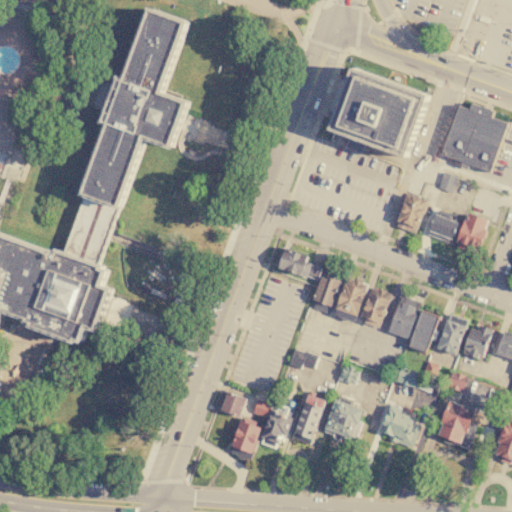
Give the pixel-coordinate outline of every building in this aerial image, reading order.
[(108,124),(103,122),(106,111),(116,85),(120,74),(125,76),(151,6),(191,21),(165,91),(191,101),(187,113),(183,124),(177,140),(174,148),(148,139),(123,209),(120,208),(112,231),(110,236),(108,239),(100,262),(66,250),(86,195),(83,194),(108,124)] [(355,68),(430,96),(406,160),(364,144),(361,152),(344,145),(347,139),(331,133),(355,68)] [(441,154),(490,174),(510,124),(492,118),(495,112),(472,103),(469,109),(460,106),(441,154)] [(439,188),(445,172),(456,176),(450,192),(439,188)] [(395,226),(407,194),(429,202),(417,234),(395,226)] [(428,235),(437,210),(461,219),(451,244),(428,235)] [(457,244),(468,213),(490,221),(479,252),(457,244)] [(0,309),(27,319),(26,321),(31,323),(30,326),(77,343),(78,340),(84,342),(89,328),(99,331),(102,322),(106,312),(112,296),(115,288),(105,284),(111,269),(105,267),(106,265),(100,262),(66,250),(58,247),(58,250),(52,248),(52,249),(0,230),(0,309)] [(279,267),(286,248),(308,256),(306,263),(310,264),(311,261),(323,266),(317,282),(279,267)] [(313,299),(322,276),(340,283),(332,306),(313,299)] [(336,310),(345,283),(366,291),(356,317),(336,310)] [(380,329),(360,321),(373,288),(393,295),(380,329)] [(388,332),(401,295),(422,303),(408,339),(388,332)] [(437,317),(424,353),(409,348),(422,312),(437,317)] [(438,349),(448,320),(466,327),(455,355),(438,349)] [(479,326),(477,332),(471,330),(464,351),(471,353),(470,356),(478,359),(479,355),(484,357),(493,330),(479,326)] [(511,359),(497,354),(505,332),(511,334),(511,359)] [(289,364),(295,348),(306,352),(302,364),(300,368),(289,364)] [(306,352),(318,357),(313,368),(302,364),(306,352)] [(339,379),(345,363),(361,369),(355,385),(339,379)] [(393,380),(398,366),(435,379),(429,394),(393,380)] [(447,387),(453,371),(468,377),(462,393),(447,387)] [(223,390),(246,399),(239,419),(216,411),(223,390)] [(291,439),(308,394),(326,401),(309,446),(291,439)] [(337,399),(364,409),(359,421),(363,422),(355,443),(341,438),(340,441),(336,439),(331,437),(331,435),(324,432),(337,399)] [(253,411),(257,400),(270,404),(266,416),(253,411)] [(437,435),(449,401),(476,411),(472,424),(476,425),(468,446),(437,435)] [(260,443),(276,402),(297,411),(285,441),(280,439),(276,449),(260,443)] [(381,433),(391,404),(404,408),(402,414),(424,422),(415,445),(381,433)] [(511,414),(498,445),(500,445),(496,455),(502,458),(501,461),(510,465),(511,461),(511,414)] [(230,454),(242,422),(262,429),(250,461),(230,454)]
